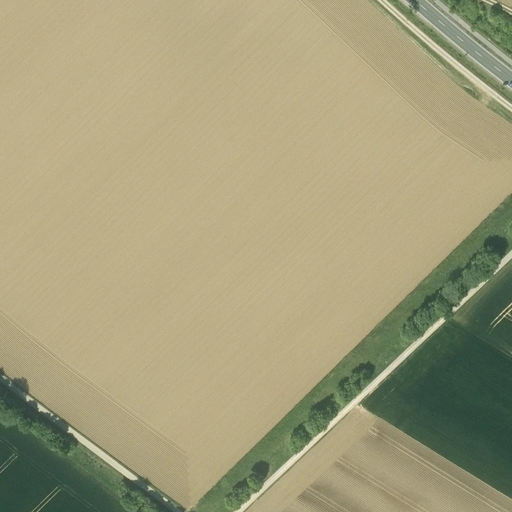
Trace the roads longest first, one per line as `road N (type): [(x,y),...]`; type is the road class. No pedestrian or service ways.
road 1 (track): [(511,256),(239,511)]
road 2 (track): [(175,511),(0,377)]
road 3 (track): [(379,0),(511,108)]
road 4 (secondary): [(511,80),(417,0)]
